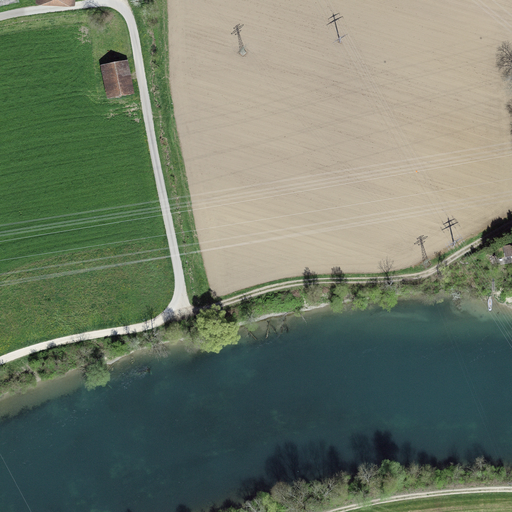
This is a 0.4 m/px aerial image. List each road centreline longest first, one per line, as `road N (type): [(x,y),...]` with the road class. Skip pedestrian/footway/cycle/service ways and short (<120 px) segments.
road 1 (unclassified): [(171,308),(179,280),(126,12),(101,1),(0,18)]
road 2 (track): [(511,223),(427,273),(313,281),(199,310),(171,308)]
road 3 (track): [(0,363),(39,343),(157,321),(171,308)]
road 4 (unclassified): [(336,511),(511,490)]
